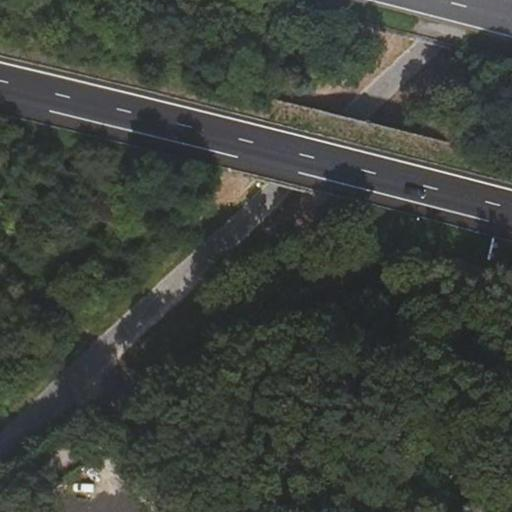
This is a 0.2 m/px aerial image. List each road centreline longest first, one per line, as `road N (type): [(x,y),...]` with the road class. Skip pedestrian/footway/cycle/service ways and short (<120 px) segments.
road 1 (unclassified): [(469,0),(84,370)]
road 2 (trunk): [(0,83),(511,211)]
road 3 (unclassified): [(511,326),(431,260),(366,262),(215,323),(143,373),(84,370)]
